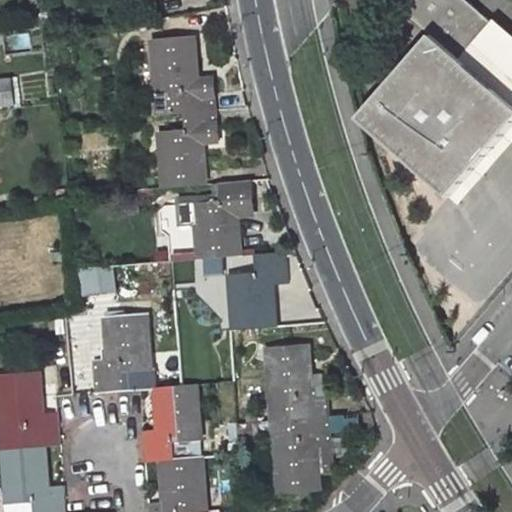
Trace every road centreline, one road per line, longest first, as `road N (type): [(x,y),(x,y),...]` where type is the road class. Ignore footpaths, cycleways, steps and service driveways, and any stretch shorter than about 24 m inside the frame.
road 1 (unclassified): [(256,0),(286,140),(367,344),(417,436)]
road 2 (residential): [(417,436),(511,326)]
